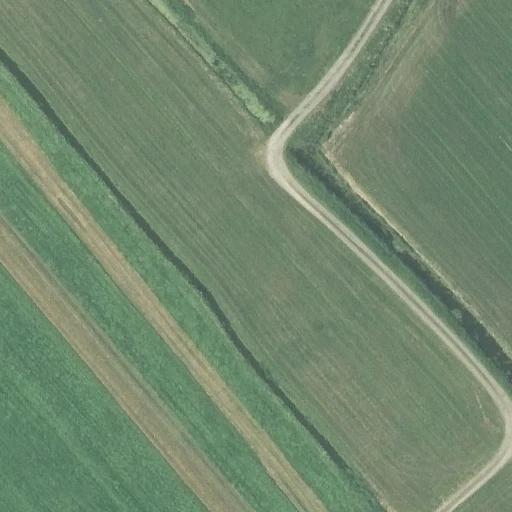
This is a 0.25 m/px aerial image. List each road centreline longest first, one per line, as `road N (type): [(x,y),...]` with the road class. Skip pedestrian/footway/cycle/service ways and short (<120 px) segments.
road 1 (track): [(442,511),(510,449),(510,409),(282,176),(271,149),(296,115)]
road 2 (track): [(296,115),(188,0)]
road 3 (track): [(383,0),(296,115)]
